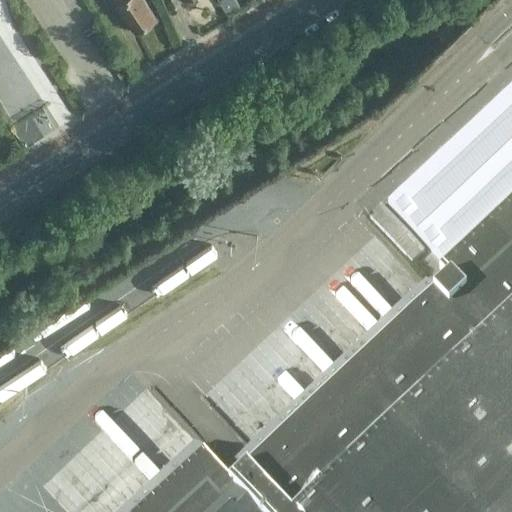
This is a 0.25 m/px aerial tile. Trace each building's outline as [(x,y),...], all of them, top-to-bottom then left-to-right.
[(117,0),(119,2),(118,3),(136,31),(145,25),(146,27),(153,22),(152,20),(157,17),(145,0),(117,0)] [(235,0),(219,0),(228,15),(240,7),(235,0)] [(511,511),(511,89),(388,206),(445,267),(439,273),(449,283),(435,295),(426,285),(235,465),(244,475),(231,487),(195,447),(125,511),(511,511)] [(420,256),(377,209),(368,218),(411,264),(420,256)] [(132,388),(124,395),(163,432),(170,424),(132,388)]
